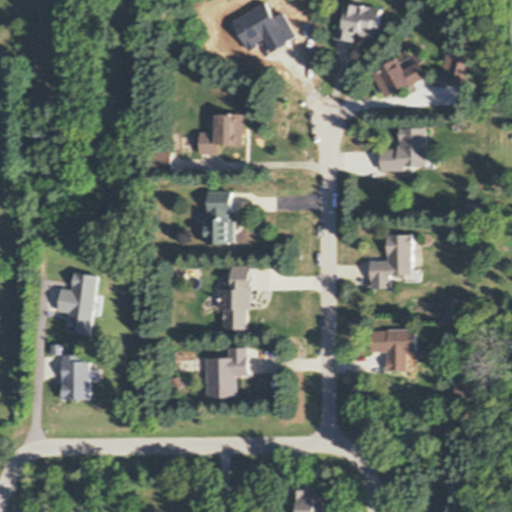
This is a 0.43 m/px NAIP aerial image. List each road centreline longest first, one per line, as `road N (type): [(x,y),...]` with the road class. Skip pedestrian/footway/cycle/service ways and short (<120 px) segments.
road 1 (residential): [(2,511),(12,498),(14,459),(42,446),(500,443)]
road 2 (residential): [(332,444),(330,120)]
road 3 (residential): [(42,446),(42,187)]
